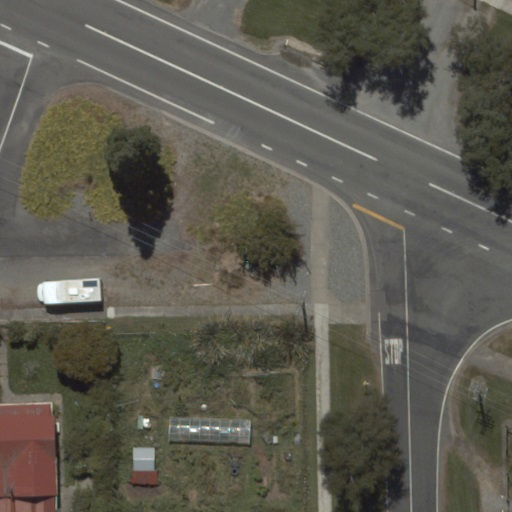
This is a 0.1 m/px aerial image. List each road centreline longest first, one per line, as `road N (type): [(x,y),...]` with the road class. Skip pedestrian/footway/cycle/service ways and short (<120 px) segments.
road 1 (primary): [(53,8),(401,172)]
road 2 (residential): [(401,172),(412,511)]
road 3 (residential): [(0,148),(53,8)]
road 4 (residential): [(148,227),(0,223)]
road 5 (primary): [(401,172),(511,222)]
